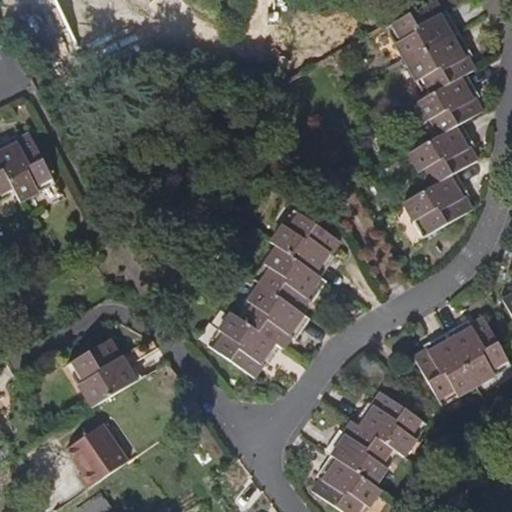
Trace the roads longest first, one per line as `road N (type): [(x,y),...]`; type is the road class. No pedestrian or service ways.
road 1 (residential): [(511,108),(499,204),(474,262),(343,348),(257,451)]
road 2 (residential): [(0,380),(107,309),(160,349),(257,451)]
